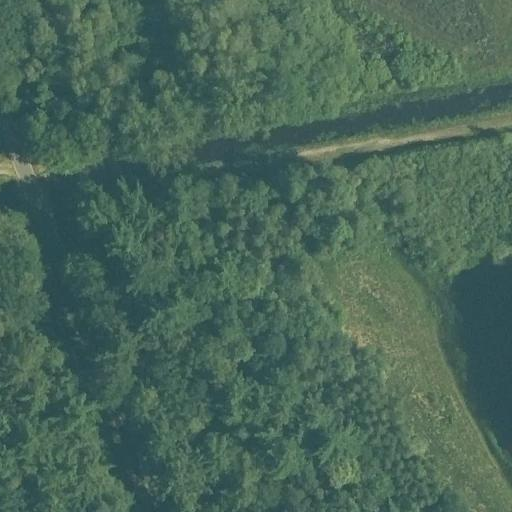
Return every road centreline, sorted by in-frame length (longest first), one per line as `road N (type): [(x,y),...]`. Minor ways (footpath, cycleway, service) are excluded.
road 1 (track): [(37,206),(511,121)]
road 2 (unclassified): [(162,511),(0,116)]
